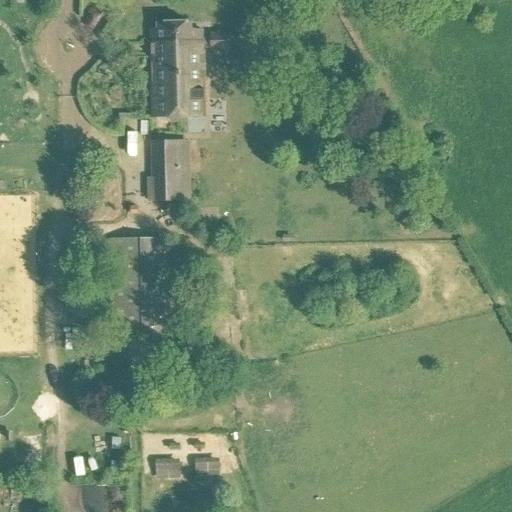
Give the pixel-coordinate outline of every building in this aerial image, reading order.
[(193,33),(193,24),(159,26),(159,29),(153,30),(153,42),(127,43),(128,56),(146,56),(146,55),(153,55),(155,104),(205,102),(203,33),(193,33)] [(238,47),(237,31),(218,32),(219,48),(238,47)] [(192,201),(191,141),(151,142),(151,178),(147,177),(147,202),(192,201)] [(175,357),(171,239),(109,240),(112,359),(175,357)] [(186,379),(210,375),(202,329),(178,333),(186,379)] [(89,361),(81,362),(81,375),(89,375),(89,361)] [(195,459),(196,479),(220,478),(220,459),(195,459)] [(156,461),(157,480),(181,479),(180,460),(156,461)]
